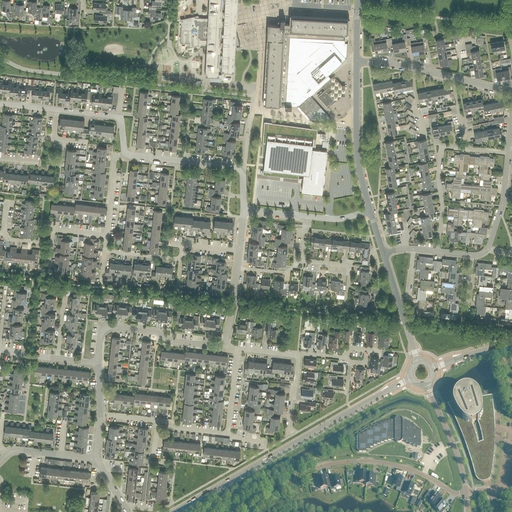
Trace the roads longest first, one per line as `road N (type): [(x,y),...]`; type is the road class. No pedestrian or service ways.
road 1 (tertiary): [(175,511),(412,378)]
road 2 (residential): [(437,250),(440,147),(508,153)]
road 3 (residential): [(99,363),(101,325),(223,342)]
road 4 (residential): [(511,93),(356,61)]
road 5 (residential): [(315,468),(387,463),(466,494)]
road 6 (tertiary): [(369,210),(357,157),(356,61)]
road 7 (residential): [(124,155),(242,173)]
